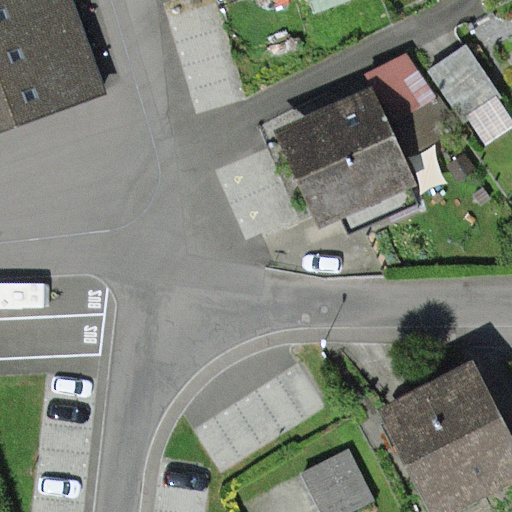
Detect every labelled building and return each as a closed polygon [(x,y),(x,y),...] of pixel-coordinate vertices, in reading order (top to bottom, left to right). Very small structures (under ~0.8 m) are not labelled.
[(0,0),(0,133),(108,95),(72,0),(0,0)] [(464,46),(427,71),(473,141),(511,116),(464,46)] [(406,54),(363,74),(372,87),(390,126),(436,100),(406,54)] [(372,87),(273,130),(318,230),(417,186),(390,126),(372,87)] [(511,439),(473,361),(376,409),(428,511),(462,511),(511,487),(511,439)] [(348,455),(306,475),(323,511),(346,511),(370,500),(348,455)]
